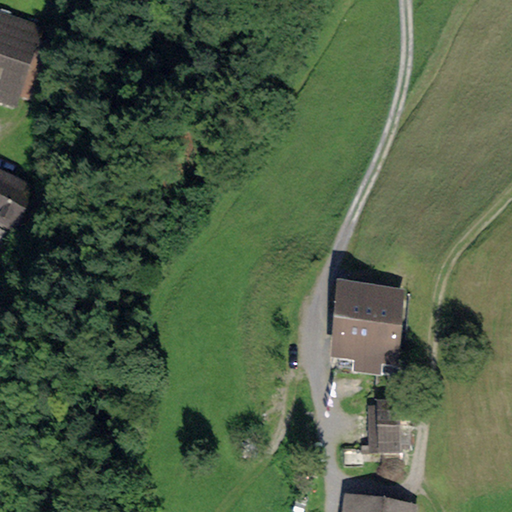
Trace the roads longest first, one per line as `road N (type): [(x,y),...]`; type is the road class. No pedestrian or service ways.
road 1 (track): [(408,0),(402,88),(320,304),(313,352),(335,477),(329,511)]
road 2 (track): [(335,477),(406,483),(414,474),(439,291),(452,252),(511,192)]
